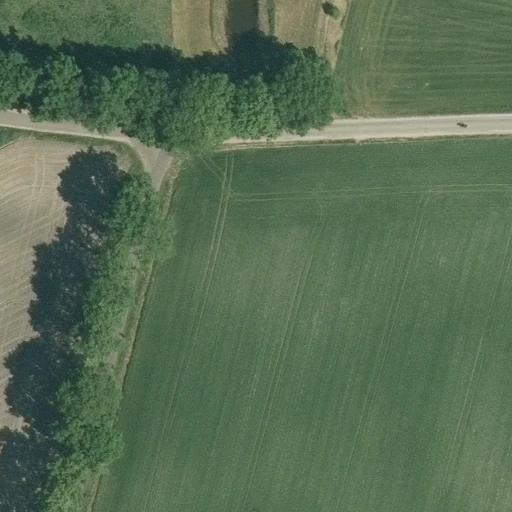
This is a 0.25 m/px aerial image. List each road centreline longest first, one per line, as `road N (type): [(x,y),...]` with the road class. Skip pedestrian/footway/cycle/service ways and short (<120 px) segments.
road 1 (unclassified): [(77,511),(165,139)]
road 2 (unclassified): [(511,128),(165,139)]
road 3 (unclassified): [(165,139),(0,120)]
